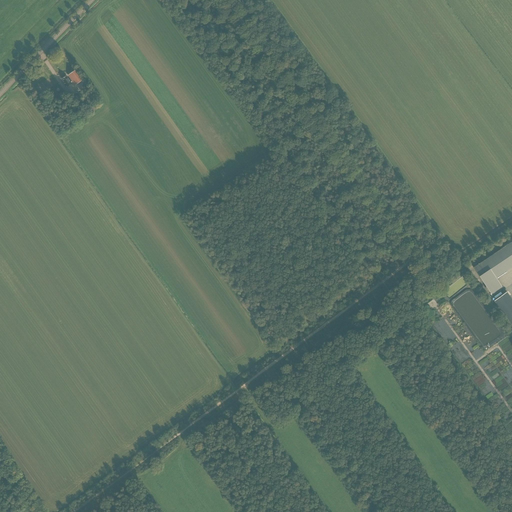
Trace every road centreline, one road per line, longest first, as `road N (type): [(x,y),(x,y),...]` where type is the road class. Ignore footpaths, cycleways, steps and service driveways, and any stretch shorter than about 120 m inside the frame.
road 1 (track): [(74,511),(383,281)]
road 2 (track): [(411,255),(226,0)]
road 3 (track): [(233,0),(413,247)]
road 4 (track): [(413,247),(426,265),(415,308),(298,406)]
road 5 (track): [(241,387),(174,454),(84,511)]
road 6 (tertiary): [(0,96),(92,0)]
